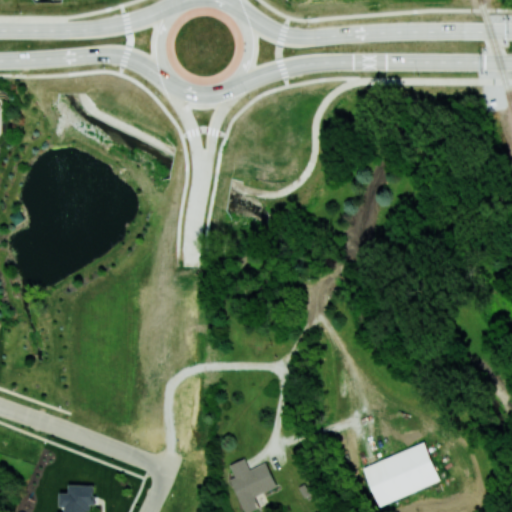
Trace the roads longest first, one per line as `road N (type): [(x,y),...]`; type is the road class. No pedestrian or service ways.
road 1 (secondary): [(179,83),(215,92),(247,71),(254,43),(231,6),(196,1),(168,21),(161,52),(176,81)]
road 2 (secondary): [(237,82),(318,62),(511,63)]
road 3 (secondary): [(511,30),(310,38),(243,16)]
road 4 (residential): [(168,467),(191,386),(193,288)]
road 5 (secondary): [(180,9),(103,27),(0,31)]
road 6 (secondary): [(16,61),(123,57),(176,81)]
road 7 (residential): [(53,425),(168,467)]
